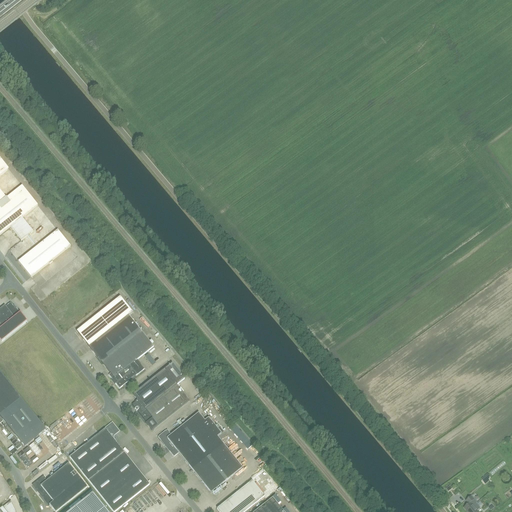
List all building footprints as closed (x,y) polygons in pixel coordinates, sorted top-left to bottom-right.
[(0,235),(38,206),(25,189),(0,209),(0,235)] [(31,278),(70,246),(58,230),(18,262),(31,278)] [(53,277),(63,268),(62,266),(51,275),(53,277)] [(154,347),(128,315),(133,312),(120,296),(77,331),(111,374),(109,375),(112,380),(111,380),(115,384),(119,389),(128,381),(128,382),(128,381),(136,374),(137,375),(136,375),(144,369),(137,360),(154,347)] [(5,305),(0,309),(0,328),(14,317),(20,313),(16,308),(15,309),(14,307),(11,303),(6,306),(5,305)] [(152,431),(158,426),(189,401),(177,385),(185,379),(172,363),(133,394),(137,399),(135,401),(136,402),(132,405),(136,409),(138,410),(137,411),(147,423),(146,423),(152,431)] [(0,415),(25,447),(39,435),(46,430),(21,398),(0,371),(0,415)] [(211,493),(242,468),(217,437),(221,434),(208,418),(205,421),(198,413),(171,435),(167,430),(158,437),(163,444),(164,444),(166,446),(166,447),(174,457),(179,453),(211,493)] [(112,423),(99,434),(69,457),(112,511),(115,511),(150,485),(111,437),(118,431),(112,423)] [(57,443),(63,439),(59,434),(54,438),(57,443)] [(465,458),(465,465),(475,465),(478,465),(478,467),(482,467),(482,465),(483,465),(483,459),(490,458),(490,452),(459,453),(459,456),(462,456),(462,458),(465,458)] [(54,511),(56,511),(87,487),(68,464),(47,480),(43,476),(32,485),(37,491),(38,491),(40,494),(49,505),(54,511)] [(490,477),(488,474),(482,479),(484,482),(490,477)] [(219,511),(245,511),(265,497),(252,481),(217,509),(219,511)] [(106,511),(93,494),(70,511),(106,511)] [(472,496),(466,501),(469,504),(464,508),(467,511),(477,511),(480,508),(476,504),(477,503),(472,496)] [(254,511),(283,511),(272,498),(254,511)] [(15,511),(11,501),(0,509),(0,511),(15,511)]
